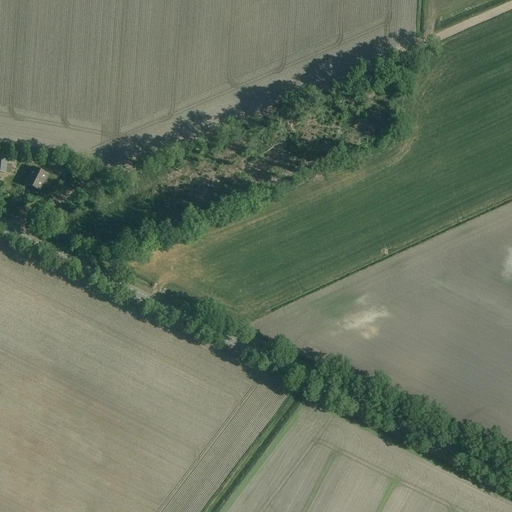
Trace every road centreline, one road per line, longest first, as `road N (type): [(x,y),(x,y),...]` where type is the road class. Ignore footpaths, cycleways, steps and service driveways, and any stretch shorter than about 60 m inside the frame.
road 1 (tertiary): [(511,478),(0,228)]
road 2 (track): [(4,230),(511,10)]
